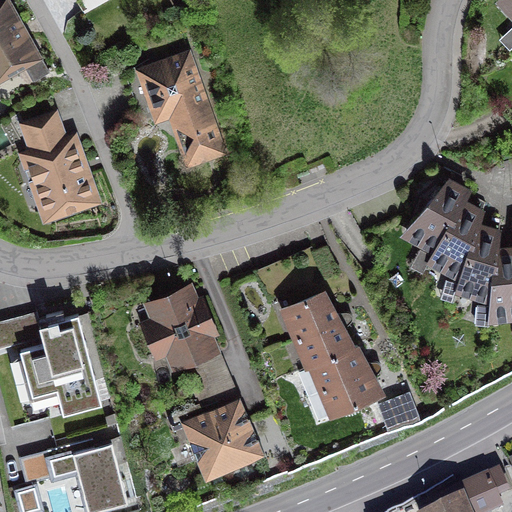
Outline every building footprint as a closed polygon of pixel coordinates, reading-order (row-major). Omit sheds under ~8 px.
[(0,74),(34,55),(5,3),(0,5),(0,74)] [(189,160),(219,149),(186,55),(125,77),(136,107),(153,101),(158,116),(171,111),(189,160)] [(35,153),(64,143),(54,115),(25,126),(35,153)] [(64,143),(35,153),(26,156),(47,213),(92,197),(71,140),(64,143)] [(406,229),(438,246),(462,203),(467,192),(446,182),(406,229)] [(432,256),(463,272),(477,227),(481,213),(462,203),(438,246),(432,256)] [(458,285),(492,295),(497,253),(499,234),(477,227),(463,272),(458,285)] [(313,250),(299,256),(310,283),(324,277),(313,250)] [(511,312),(511,250),(497,253),(492,295),(491,314),(511,312)] [(299,256),(285,262),(296,289),(310,283),(299,256)] [(285,262),(270,268),(282,295),(296,289),(285,262)] [(270,268),(256,274),(268,301),(282,295),(270,268)] [(188,287),(150,303),(157,320),(146,325),(157,352),(169,347),(175,363),(213,346),(188,287)] [(301,337),(340,320),(326,288),(287,305),(301,337)] [(36,310),(0,319),(0,348),(43,337),(45,342),(20,349),(32,393),(55,387),(63,413),(101,402),(77,313),(39,323),(36,310)] [(301,337),(313,364),(352,346),(340,320),(301,337)] [(352,346),(313,364),(299,370),(309,394),(369,367),(358,343),(352,346)] [(219,349),(193,360),(202,382),(229,371),(219,349)] [(369,367),(309,394),(320,417),(379,390),(369,367)] [(229,371),(202,382),(190,387),(199,407),(210,402),(212,407),(239,395),(229,371)] [(239,403),(182,424),(201,473),(258,451),(239,403)] [(89,511),(127,500),(110,441),(50,458),(47,448),(18,456),(26,483),(77,468),(89,511)] [(450,509),(443,511),(465,511),(497,498),(488,478),(445,498),(450,509)] [(34,486),(17,490),(23,510),(39,506),(34,486)]
